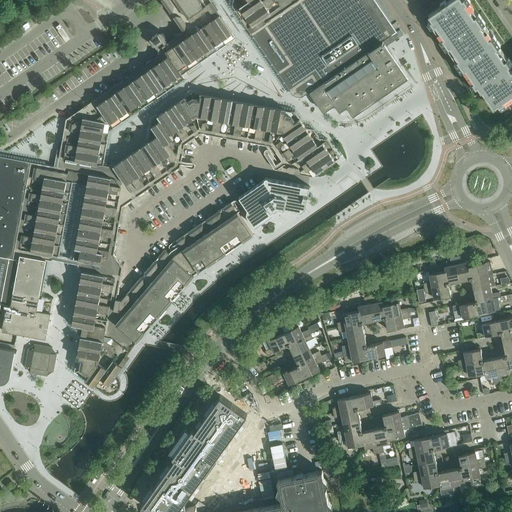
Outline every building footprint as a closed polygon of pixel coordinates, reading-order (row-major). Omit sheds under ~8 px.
[(0,256),(19,260),(20,254),(46,259),(51,260),(59,255),(73,182),(87,184),(73,258),(77,263),(80,268),(82,271),(72,325),(74,328),(81,336),(74,372),(105,393),(108,394),(112,394),(115,393),(118,390),(120,387),(121,384),(121,381),(120,379),(119,377),(116,375),(129,357),(127,355),(133,346),(138,340),(193,275),(243,241),(253,234),(237,212),(231,202),(176,240),(180,245),(170,252),(169,253),(164,249),(121,300),(119,299),(116,299),(122,267),(113,255),(122,206),(180,167),(180,164),(181,161),(184,144),(200,133),(271,147),(281,161),(284,164),(289,172),(312,176),(339,158),(327,139),(319,138),(319,137),(313,129),(305,127),(294,111),(192,92),(152,119),(148,141),(112,166),(103,164),(109,130),(185,78),(184,76),(182,74),(235,37),(235,36),(235,35),(234,34),(233,33),(231,31),(230,29),(226,23),(225,22),(224,21),(223,19),(222,17),(221,15),(220,14),(210,0),(163,0),(166,5),(182,28),(167,39),(161,31),(148,40),(153,48),(154,48),(155,47),(157,49),(154,52),(157,57),(66,119),(63,135),(57,166),(31,161),(15,158),(15,159),(0,156),(0,256)] [(232,0),(232,5),(242,20),(294,95),(301,97),(309,91),(310,92),(309,93),(323,113),(334,105),(339,112),(347,107),(353,116),(386,93),(408,78),(386,47),(398,38),(395,33),(372,0),(232,0)] [(511,69),(511,70),(508,65),(509,65),(506,59),(507,59),(468,2),(467,3),(464,0),(449,0),(446,3),(445,1),(439,5),(440,6),(428,15),(431,20),(430,21),(433,26),(432,27),(471,83),(472,83),(476,88),(477,87),(481,92),(481,91),(493,108),(498,105),(498,106),(503,103),(504,104),(511,98),(511,69)] [(306,208),(309,186),(266,179),(239,197),(247,209),(246,214),(255,226),(273,213),(271,211),(277,206),(301,211),(306,208)] [(19,260),(14,290),(40,295),(46,259),(20,254),(19,260)] [(0,383),(4,383),(8,380),(10,375),(15,351),(17,351),(17,350),(15,350),(0,347),(0,308),(1,303),(7,304),(11,305),(14,290),(19,260),(0,256),(0,383)] [(468,266),(469,266),(468,262),(461,263),(459,256),(454,257),(459,281),(471,278),(468,266)] [(445,271),(448,283),(459,281),(454,257),(449,258),(451,265),(443,267),(444,271),(445,271)] [(468,266),(471,278),(495,273),(494,268),(486,270),(485,263),(469,266),(468,266)] [(424,288),(448,283),(445,271),(444,271),(429,274),(430,281),(422,283),(424,288)] [(495,273),(471,278),(474,290),(490,287),(488,280),(496,279),(495,273)] [(450,295),(448,283),(424,288),(425,293),(432,292),(434,299),(450,295)] [(490,287),(474,290),(476,301),(497,297),(500,296),(499,292),(491,293),(490,287)] [(7,304),(2,330),(46,338),(53,297),(40,295),(14,290),(11,305),(7,304)] [(382,306),(383,305),(382,301),(375,302),(373,295),(368,296),(373,320),(385,318),(382,306)] [(357,306),(358,310),(359,310),(362,323),(373,320),(368,296),(362,297),(364,305),(357,306)] [(476,301),(479,314),(500,310),(497,297),(476,301)] [(479,314),(476,301),(460,305),(460,304),(452,306),(453,311),(460,310),(462,318),(479,314)] [(337,302),(329,304),(330,310),(338,309),(337,302)] [(382,306),(385,318),(409,313),(408,308),(400,309),(399,302),(383,305),(382,306)] [(336,323),(337,328),(362,323),(359,310),(358,310),(342,314),(344,321),(336,323)] [(385,318),(387,330),(388,330),(404,326),(402,319),(410,318),(409,313),(385,318)] [(511,317),(499,320),(501,332),(511,330),(511,317)] [(476,334),(477,339),(486,337),(486,336),(501,333),(501,332),(499,320),(482,324),(484,332),(476,334)] [(291,322),(282,327),(284,332),(293,328),(291,322)] [(346,331),(347,337),(364,334),(362,323),(337,328),(338,333),(346,331)] [(283,333),(288,345),(310,334),(308,329),(301,333),(298,326),(283,333)] [(501,333),(503,344),(511,342),(511,330),(501,332),(501,333)] [(263,342),(266,350),(264,351),(267,356),(274,352),(273,352),(288,345),(283,333),(268,340),(263,342)] [(310,334),(288,345),(293,355),(309,348),(306,342),(313,339),(310,334)] [(366,346),(366,345),(364,334),(347,337),(349,344),(341,346),(342,351),(366,346)] [(366,345),(366,346),(369,358),(385,355),(384,347),(391,345),(390,340),(382,341),(382,342),(366,345)] [(511,342),(503,344),(506,355),(506,356),(511,354),(511,342)] [(53,371),(56,354),(55,354),(52,349),(52,348),(35,345),(34,346),(30,349),(29,349),(26,366),(27,366),(30,370),(30,372),(46,375),(47,374),(52,370),(53,371)] [(369,358),(366,346),(342,351),(343,356),(351,354),(352,362),(369,358)] [(309,348),(293,355),(298,366),(283,373),(283,372),(276,375),(278,380),(285,377),(289,385),(304,377),(299,366),(321,356),(318,351),(312,354),(309,348)] [(458,366),(483,361),(483,360),(480,348),(464,352),(465,359),(458,361),(458,366)] [(299,366),(304,377),(319,370),(316,364),(323,361),(328,358),(325,354),(321,356),(299,366)] [(494,358),(499,382),(504,381),(503,374),(510,372),(509,368),(506,356),(506,355),(494,358)] [(485,373),(485,375),(485,377),(486,377),(492,376),(494,383),(499,382),(494,358),(483,360),(483,361),(485,373)] [(483,361),(458,366),(460,371),(467,369),(469,376),(485,373),(483,361)] [(274,373),(266,378),(269,385),(278,380),(274,373)] [(206,416),(160,479),(159,479),(137,510),(139,511),(326,511),(327,511),(330,511),(328,502),(325,503),(324,496),(327,495),(322,471),(302,475),(302,474),(297,475),(297,476),(281,480),(282,487),(279,488),(282,504),(240,511),(201,511),(202,511),(196,507),(192,486),(226,439),(224,437),(232,427),(233,428),(245,412),(212,388),(201,402),(202,403),(197,409),(206,416)] [(357,408),(357,409),(373,405),(373,406),(381,404),(380,399),(372,401),(370,392),(354,396),(357,408)] [(395,394),(387,395),(388,402),(396,400),(395,394)] [(357,408),(354,396),(338,399),(339,406),(332,408),(333,413),(357,408)] [(341,417),(343,423),(359,420),(357,409),(357,408),(333,413),(334,418),(341,417)] [(419,413),(400,417),(399,411),(382,415),(385,427),(421,419),(419,413)] [(388,439),(404,435),(403,429),(422,425),(421,419),(385,427),(388,439)] [(337,432),(338,437),(362,432),(359,420),(343,423),(344,430),(337,432)] [(373,429),(378,453),(384,452),(382,444),(389,443),(388,439),(385,427),(373,429)] [(364,444),(364,448),(371,446),(373,454),(378,453),(373,429),(362,432),(364,444)] [(433,448),(433,449),(449,446),(457,445),(456,439),(455,436),(454,431),(430,436),(433,448)] [(348,447),(364,444),(362,432),(338,437),(339,442),(346,440),(348,447)] [(409,453),(433,448),(430,436),(414,440),(415,447),(408,448),(409,453)] [(433,449),(433,448),(409,453),(410,459),(417,457),(418,464),(435,460),(433,449)] [(458,455),(461,467),(485,462),(484,457),(483,457),(482,450),(475,451),(458,455)] [(383,466),(398,463),(396,456),(382,460),(383,466)] [(413,477),(438,472),(435,460),(418,464),(420,470),(412,472),(413,477)] [(463,479),(464,479),(480,476),(478,469),(486,467),(485,462),(461,467),(463,479)] [(449,469),(454,492),(454,494),(459,493),(459,488),(458,485),(465,484),(464,479),(463,479),(461,467),(460,467),(449,469)] [(438,472),(440,484),(439,485),(440,488),(440,489),(441,494),(454,492),(449,469),(438,472)] [(423,488),(439,485),(440,484),(438,472),(413,477),(414,482),(422,481),(423,488)] [(426,499),(419,501),(420,508),(427,506),(426,499)]
